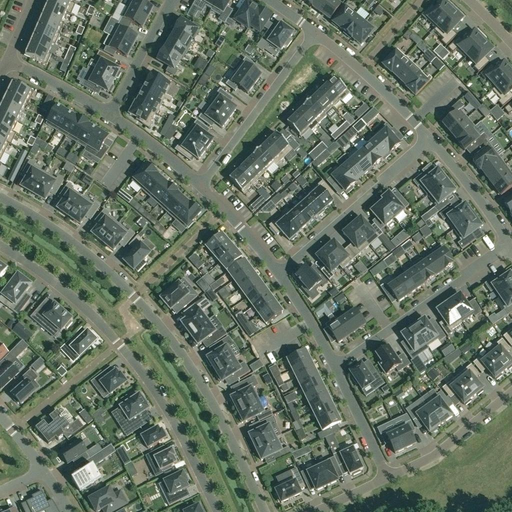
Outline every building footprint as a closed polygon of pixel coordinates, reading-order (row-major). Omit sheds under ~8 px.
[(71,16),(75,5),(71,3),(63,0),(49,0),(48,4),(47,5),(66,13),(66,14),(71,16)] [(130,0),(127,8),(147,19),(153,9),(142,3),(143,0),(130,0)] [(195,0),(193,6),(203,12),(206,6),(211,10),(212,10),(217,0),(195,0)] [(220,17),(218,21),(224,24),(225,24),(233,12),(232,12),(233,11),(227,7),(231,0),(217,0),(212,10),(211,10),(211,11),(220,17)] [(321,14),(330,0),(317,0),(312,7),(321,14)] [(340,6),(332,0),(330,0),(321,14),(330,20),(340,6)] [(444,2),(436,10),(431,5),(421,16),(426,21),(427,21),(435,29),(436,29),(453,11),(452,10),(453,9),(446,2),(445,3),(444,2)] [(233,12),(225,24),(226,24),(232,28),(236,22),(248,29),(250,26),(249,26),(259,11),(253,7),(254,7),(249,3),(248,4),(247,3),(239,16),(238,17),(233,13),(233,12)] [(62,24),(62,23),(66,14),(66,13),(47,5),(46,7),(45,10),(43,9),(40,14),(43,15),(62,24)] [(345,5),(338,13),(340,15),(332,24),(337,29),(338,28),(342,31),(356,14),(345,5)] [(378,7),(374,12),(380,17),(384,12),(378,7)] [(119,23),(129,28),(132,23),(142,29),(147,19),(127,8),(119,23)] [(249,26),(250,26),(260,33),(264,27),(268,30),(272,25),(267,22),(270,17),(259,10),(259,11),(249,26)] [(463,20),(453,11),(436,29),(435,29),(434,31),(443,40),(441,42),(446,47),(457,36),(452,31),(463,20)] [(352,39),(365,22),(356,14),(342,31),(346,34),(345,35),(350,39),(351,38),(352,39)] [(36,25),(38,26),(60,35),(64,24),(62,23),(62,24),(43,15),(42,18),(40,20),(38,19),(36,25)] [(190,27),(181,21),(175,31),(176,32),(176,31),(193,42),(193,41),(199,32),(202,27),(193,22),(190,27)] [(375,30),(365,22),(352,39),(361,46),(368,37),(370,35),(375,30)] [(127,33),(129,28),(119,23),(111,37),(132,48),(137,38),(127,33)] [(269,43),(280,52),(285,46),(287,47),(291,41),(289,39),(293,34),(288,30),(290,29),(283,24),(282,26),(281,25),(272,37),(266,33),(256,47),(262,52),(269,43)] [(53,45),(55,45),(60,35),(38,26),(38,27),(34,35),(34,36),(53,44),(53,45)] [(409,30),(403,37),(407,41),(409,38),(413,34),(413,33),(409,30)] [(188,52),(194,41),(193,41),(193,42),(176,31),(176,32),(170,41),(188,52)] [(453,54),(457,50),(466,59),(467,57),(484,41),(475,32),(463,42),(459,38),(448,48),(453,54)] [(49,54),(53,45),(53,44),(34,36),(33,37),(30,45),(29,46),(49,54)] [(106,47),(104,52),(114,57),(116,52),(127,58),(132,48),(111,37),(115,39),(110,49),(106,47)] [(164,51),(180,60),(182,61),(188,52),(170,41),(164,51)] [(421,41),(416,47),(424,55),(425,53),(421,50),(425,45),(421,41)] [(485,58),(493,50),(492,49),(493,48),(486,41),(484,42),(484,41),(467,57),(476,66),(473,68),(478,73),(490,63),(485,58)] [(25,56),(31,58),(47,65),(51,55),(49,54),(29,46),(27,52),(25,56)] [(253,51),(248,47),(244,53),(250,57),(253,51)] [(174,76),(177,71),(174,69),(180,60),(164,51),(163,50),(158,60),(169,67),(166,72),(174,76)] [(405,58),(405,57),(397,50),(382,65),(391,74),(392,73),(391,73),(405,58)] [(74,53),(69,51),(64,61),(70,63),(74,53)] [(94,62),(99,65),(95,72),(114,82),(116,78),(118,79),(121,73),(119,72),(120,71),(109,65),(113,59),(99,52),(94,62)] [(405,57),(405,58),(391,73),(392,73),(399,80),(414,65),(405,57)] [(235,72),(254,85),(261,76),(251,69),(255,65),(245,58),(235,72)] [(435,59),(431,64),(435,67),(439,63),(435,59)] [(197,70),(202,73),(208,64),(203,60),(197,70)] [(505,64),(504,63),(496,70),(492,65),(480,75),(485,81),(487,79),(495,87),(495,88),(511,73),(511,71),(511,72),(511,71),(511,69),(506,63),(505,64)] [(399,80),(407,88),(421,73),(422,74),(422,73),(414,65),(399,80)] [(111,93),(114,87),(112,86),(114,82),(95,72),(91,70),(82,87),(94,94),(97,88),(108,93),(109,92),(111,93)] [(235,72),(225,85),(235,92),(238,87),(247,95),(254,85),(235,72)] [(155,77),(152,75),(151,76),(151,75),(146,85),(147,85),(167,95),(172,86),(168,84),(170,80),(159,73),(157,78),(155,77)] [(430,81),(422,74),(421,73),(407,88),(406,88),(415,97),(430,81)] [(511,99),(511,95),(510,93),(511,90),(511,73),(495,88),(495,87),(491,91),(500,100),(498,102),(502,108),(511,99)] [(350,94),(334,78),(330,82),(327,85),(326,86),(340,100),(340,101),(341,102),(350,94)] [(26,102),(26,103),(28,104),(33,93),(18,86),(12,83),(8,92),(8,93),(26,102)] [(144,89),(144,90),(141,95),(162,105),(165,100),(170,102),(172,98),(167,96),(167,95),(147,85),(146,85),(146,87),(145,86),(145,87),(144,89)] [(318,93),(332,108),(340,101),(340,100),(326,86),(318,93)] [(230,104),(227,102),(231,98),(220,89),(209,104),(229,119),(237,109),(230,104)] [(468,92),(463,97),(469,104),(474,99),(469,92),(468,92)] [(7,95),(3,102),(3,103),(21,113),(26,103),(26,102),(8,93),(7,95)] [(332,108),(318,93),(310,101),(325,115),(332,108)] [(139,98),(139,99),(137,103),(137,104),(156,114),(155,114),(157,115),(162,105),(141,95),(141,96),(140,96),(141,96),(140,98),(139,98)] [(325,115),(310,101),(306,105),(304,107),(303,108),(319,124),(326,117),(325,115)] [(451,117),(443,125),(450,133),(467,119),(460,110),(464,107),(459,101),(447,112),(451,117)] [(21,113),(3,103),(2,105),(0,108),(0,107),(0,114),(17,122),(21,113)] [(149,129),(152,123),(151,123),(155,114),(156,114),(137,104),(137,103),(136,103),(130,115),(136,118),(136,119),(137,119),(139,120),(140,121),(139,122),(149,129)] [(209,127),(212,122),(215,124),(222,129),(229,119),(209,104),(198,119),(209,127)] [(56,130),(57,131),(67,113),(65,112),(64,111),(63,110),(64,109),(58,106),(52,116),(51,117),(46,125),(47,125),(48,125),(49,126),(52,128),(53,128),(55,129),(56,130)] [(303,108),(295,116),(309,131),(309,130),(311,132),(319,124),(303,108)] [(373,120),(379,114),(374,108),(367,114),(373,120)] [(359,109),(354,113),(358,118),(363,114),(359,109)] [(69,114),(67,113),(57,131),(58,132),(60,133),(62,134),(65,136),(67,137),(78,118),(77,118),(77,119),(76,118),(77,117),(72,114),(71,115),(69,114)] [(0,126),(12,133),(12,132),(17,122),(0,114),(0,126)] [(309,131),(295,116),(287,124),(301,138),(309,131)] [(346,121),(350,126),(354,122),(350,117),(346,121)] [(67,137),(77,143),(88,125),(87,124),(87,123),(82,120),(82,121),(78,119),(67,137)] [(473,129),(475,128),(467,119),(450,133),(458,142),(473,129)] [(173,123),(168,120),(163,129),(168,132),(173,123)] [(204,134),(208,129),(197,121),(186,135),(206,151),(213,140),(206,135),(204,134)] [(374,136),(375,137),(389,153),(390,154),(392,152),(394,150),(400,145),(389,133),(392,130),(387,124),(383,127),(384,128),(374,136)] [(89,126),(88,125),(77,143),(86,149),(87,149),(98,131),(93,129),(94,127),(89,125),(89,126)] [(362,130),(357,125),(353,128),(358,133),(362,130)] [(0,139),(9,144),(11,146),(16,135),(12,132),(12,133),(0,126),(0,139)] [(172,126),(168,133),(173,136),(177,129),(172,126)] [(352,128),(344,136),(349,142),(358,134),(352,128)] [(458,142),(457,142),(464,151),(475,142),(479,147),(486,140),(488,139),(484,134),(480,137),(473,129),(458,142)] [(87,149),(86,149),(85,151),(95,157),(95,158),(101,161),(110,149),(103,145),(108,137),(105,136),(106,135),(100,131),(99,132),(98,131),(87,149)] [(268,142),(284,158),(292,150),(294,152),(299,147),(290,137),(285,143),(276,134),(268,142)] [(206,151),(186,135),(175,150),(190,161),(193,157),(195,158),(198,161),(206,151)] [(332,144),(323,135),(319,139),(327,148),(332,144)] [(375,137),(367,144),(381,160),(382,159),(384,158),(385,159),(390,155),(389,154),(389,153),(375,137)] [(0,139),(0,151),(4,154),(9,144),(0,139)] [(336,144),(340,148),(345,144),(341,140),(336,144)] [(481,154),(472,161),(479,170),(498,155),(486,140),(479,147),(479,148),(477,149),(481,154)] [(39,147),(44,150),(47,145),(42,142),(39,147)] [(284,158),(268,142),(260,149),(275,164),(274,164),(276,166),(284,158)] [(322,143),(311,153),(317,158),(327,149),(322,143)] [(367,144),(358,152),(359,153),(372,168),(381,160),(367,144)] [(53,148),(47,145),(44,150),(50,153),(53,148)] [(330,147),(325,151),(330,156),(335,152),(330,147)] [(67,154),(60,149),(56,155),(63,160),(67,154)] [(253,157),(267,171),(274,164),(275,164),(260,149),(253,157)] [(359,153),(350,160),(364,176),(369,171),(371,169),(372,168),(359,153)] [(487,178),(505,165),(498,155),(479,170),(480,171),(481,171),(487,178)] [(267,171),(253,157),(245,164),(259,179),(267,171)] [(347,163),(341,168),(355,183),(356,182),(358,180),(364,176),(350,160),(347,157),(345,160),(347,163)] [(321,165),(316,160),(311,164),(316,169),(321,165)] [(33,194),(45,173),(34,167),(35,165),(30,161),(22,174),(27,177),(21,187),(33,194)] [(142,190),(156,174),(152,170),(153,169),(148,164),(143,170),(138,166),(135,172),(138,175),(132,181),(142,190)] [(259,179),(245,164),(237,172),(251,186),(259,179)] [(494,187),(511,174),(505,165),(487,178),(494,187)] [(355,184),(355,183),(341,168),(326,181),(331,187),(337,182),(347,194),(353,189),(351,188),(355,184)] [(428,178),(424,172),(413,182),(417,187),(419,186),(428,196),(447,181),(443,177),(445,176),(440,169),(438,171),(438,170),(428,178)] [(233,176),(229,180),(243,194),(251,186),(237,172),(236,173),(233,176)] [(57,180),(45,173),(33,194),(45,201),(51,191),(56,194),(64,181),(58,178),(57,180)] [(156,174),(142,190),(143,191),(143,190),(143,191),(144,192),(145,193),(146,193),(149,196),(150,197),(166,181),(160,176),(159,177),(157,176),(156,174)] [(494,187),(501,196),(511,187),(511,174),(494,187)] [(289,180),(286,177),(281,181),(284,185),(289,180)] [(158,205),(173,189),(171,187),(170,186),(169,186),(170,185),(166,181),(150,197),(151,198),(152,199),(155,201),(156,202),(155,202),(156,202),(157,204),(158,205)] [(332,193),(322,181),(307,195),(308,196),(322,212),(323,211),(332,203),(329,199),(327,197),(332,193)] [(438,213),(450,204),(446,199),(455,192),(447,181),(428,196),(436,207),(434,208),(438,213)] [(57,209),(69,217),(83,197),(72,190),(74,188),(68,184),(60,196),(64,200),(57,209)] [(293,185),(288,189),(292,194),(297,190),(293,185)] [(127,194),(121,189),(117,195),(123,200),(127,194)] [(175,190),(173,189),(158,205),(160,206),(161,207),(162,208),(163,209),(166,211),(167,212),(167,213),(182,196),(177,191),(176,192),(175,190)] [(382,199),(382,200),(383,201),(381,203),(394,219),(409,206),(401,197),(396,201),(389,193),(382,199)] [(182,196),(167,213),(169,211),(173,214),(174,215),(175,217),(177,218),(177,219),(173,223),(174,223),(191,205),(190,205),(188,204),(187,203),(188,201),(182,196)] [(319,216),(323,212),(323,211),(322,212),(308,196),(300,203),(314,219),(318,215),(319,216)] [(93,205),(83,197),(69,217),(80,225),(87,215),(92,219),(100,206),(95,203),(93,205)] [(274,199),(271,202),(275,207),(279,204),(274,199)] [(270,202),(267,205),(272,211),(276,208),(270,202)] [(141,206),(137,203),(133,207),(137,211),(141,206)] [(292,210),(306,226),(314,219),(300,203),(292,210)] [(394,219),(381,203),(371,212),(376,218),(372,222),(374,225),(380,231),(394,219)] [(191,205),(176,221),(172,226),(176,229),(180,224),(185,229),(187,227),(188,228),(193,223),(192,222),(201,212),(195,207),(194,208),(191,205)] [(451,206),(439,215),(443,221),(446,219),(453,230),(473,216),(465,205),(455,212),(451,206)] [(92,234),(102,243),(118,224),(108,215),(109,214),(104,209),(95,221),(100,225),(92,234)] [(306,226),(292,210),(284,217),(298,232),(306,226)] [(430,220),(426,215),(421,219),(425,223),(430,220)] [(269,226),(277,235),(281,232),(289,241),(290,240),(291,241),(296,237),(295,236),(299,233),(298,232),(284,217),(283,216),(275,223),(274,222),(269,226)] [(453,230),(461,241),(457,244),(462,250),(476,240),(472,235),(481,227),(483,226),(478,219),(476,221),(473,216),(453,230)] [(352,226),(369,246),(383,234),(380,231),(374,225),(370,229),(361,219),(352,226)] [(429,229),(434,225),(430,220),(426,224),(429,229)] [(425,225),(421,221),(416,225),(420,229),(425,225)] [(129,233),(118,224),(102,243),(113,251),(121,242),(126,247),(135,235),(130,231),(129,233)] [(347,248),(356,258),(369,246),(352,226),(343,234),(352,244),(347,248)] [(427,226),(420,231),(422,235),(429,230),(427,226)] [(162,237),(166,231),(162,228),(158,233),(162,237)] [(221,234),(206,247),(213,255),(228,242),(221,234)] [(419,234),(413,239),(415,242),(422,238),(419,234)] [(129,246),(134,251),(123,262),(133,271),(135,270),(138,272),(146,264),(143,261),(150,254),(141,245),(144,242),(137,236),(129,246)] [(395,249),(402,243),(397,237),(390,243),(395,249)] [(356,258),(347,248),(343,252),(333,241),(327,245),(329,247),(325,250),(342,270),(356,258)] [(235,250),(228,242),(213,255),(220,263),(235,250)] [(410,242),(401,248),(405,253),(414,247),(410,242)] [(431,252),(432,254),(444,271),(454,265),(441,246),(431,252)] [(406,256),(401,249),(392,255),(397,262),(406,256)] [(235,250),(220,263),(227,271),(241,258),(235,250)] [(342,270),(325,250),(316,258),(325,268),(321,272),(329,281),(334,277),(331,273),(339,266),(342,270)] [(432,254),(423,261),(434,278),(444,271),(432,254)] [(425,284),(434,278),(423,261),(421,259),(413,265),(414,267),(425,284)] [(198,271),(204,265),(199,260),(193,266),(198,271)] [(228,273),(234,281),(250,269),(244,261),(228,273)] [(414,267),(405,273),(416,290),(425,284),(414,267)] [(315,292),(319,289),(323,293),(331,287),(315,268),(308,275),(304,270),(300,273),(299,272),(293,277),(302,288),(300,290),(305,296),(313,290),(315,292)] [(256,278),(250,269),(234,281),(240,290),(256,278)] [(405,273),(395,280),(407,296),(408,295),(411,294),(416,290),(405,273)] [(511,273),(510,274),(510,273),(500,280),(497,276),(484,284),(490,293),(495,290),(499,297),(500,297),(511,288),(511,273)] [(18,275),(2,296),(9,301),(5,306),(18,316),(29,302),(22,297),(31,285),(18,275)] [(263,287),(256,278),(240,290),(247,298),(263,287)] [(395,280),(387,286),(385,284),(380,287),(387,298),(392,295),(398,303),(407,296),(395,280)] [(222,286),(219,281),(210,288),(213,293),(222,286)] [(178,304),(183,309),(198,296),(192,290),(188,294),(179,283),(172,289),(171,288),(165,293),(166,294),(160,299),(170,311),(178,304)] [(204,295),(209,290),(206,287),(200,291),(204,295)] [(247,298),(253,307),(269,295),(263,287),(247,298)] [(224,288),(218,293),(221,297),(228,292),(224,288)] [(511,288),(500,297),(499,297),(497,298),(505,310),(503,311),(506,316),(511,312),(511,288)] [(338,305),(346,300),(342,294),(334,300),(338,305)] [(452,298),(453,300),(448,303),(462,323),(473,316),(475,318),(482,313),(474,300),(467,305),(460,295),(459,295),(458,294),(452,298)] [(276,304),(269,295),(253,307),(259,316),(276,304)] [(186,330),(190,335),(209,320),(203,312),(210,306),(204,298),(189,310),(193,315),(181,324),(182,324),(180,325),(185,332),(186,330)] [(329,302),(324,305),(328,310),(329,311),(333,307),(329,302)] [(436,309),(437,310),(437,311),(444,321),(439,324),(447,336),(453,333),(451,331),(462,323),(448,303),(444,306),(443,304),(436,309)] [(39,307),(30,318),(45,331),(51,324),(61,333),(65,328),(67,329),(72,323),(71,321),(72,320),(55,304),(47,313),(39,307)] [(259,316),(266,325),(282,313),(276,304),(259,316)] [(234,314),(237,318),(242,315),(242,314),(239,310),(234,314)] [(355,310),(346,317),(356,331),(365,325),(355,310)] [(494,314),(488,319),(493,326),(499,321),(496,316),(494,314)] [(248,323),(242,315),(237,318),(243,327),(248,323)] [(347,338),(337,323),(332,315),(327,318),(330,322),(325,325),(338,344),(347,338)] [(347,338),(356,331),(346,317),(337,323),(347,338)] [(423,318),(416,323),(417,324),(413,327),(428,349),(429,349),(427,347),(438,340),(440,342),(446,338),(437,325),(431,329),(425,319),(424,320),(423,318)] [(209,338),(214,344),(227,335),(222,329),(217,332),(209,320),(190,335),(193,339),(191,340),(196,347),(197,345),(198,346),(202,343),(209,338)] [(255,333),(248,323),(243,327),(249,337),(255,333)] [(20,324),(13,332),(25,343),(32,335),(20,324)] [(401,335),(407,343),(402,346),(412,361),(418,357),(428,349),(413,327),(401,335)] [(511,329),(503,337),(511,347),(511,346),(511,329)] [(73,338),(61,349),(66,355),(71,350),(79,358),(97,341),(93,337),(94,336),(90,332),(88,333),(87,332),(77,342),(73,338)] [(212,366),(214,370),(233,359),(235,358),(228,346),(232,344),(228,337),(216,345),(219,351),(207,359),(208,359),(206,360),(210,367),(212,366)] [(497,344),(498,346),(489,353),(504,372),(507,369),(509,370),(511,367),(511,362),(505,354),(510,350),(502,340),(497,344)] [(20,343),(7,356),(13,362),(27,349),(20,343)] [(398,372),(409,365),(403,355),(397,359),(388,346),(383,349),(382,348),(375,352),(377,354),(376,354),(381,362),(379,364),(386,375),(396,369),(398,372)] [(287,360),(292,370),(310,361),(305,351),(287,360)] [(480,361),(478,359),(473,364),(481,374),(486,369),(494,380),(495,379),(496,380),(502,376),(501,375),(504,372),(489,353),(480,361)] [(412,361),(410,362),(420,376),(427,371),(418,357),(412,361)] [(233,359),(214,370),(217,375),(216,376),(220,383),(221,382),(222,382),(234,375),(237,380),(250,372),(244,363),(238,366),(233,359)] [(314,370),(310,361),(292,370),(296,379),(314,370)] [(9,363),(0,372),(0,388),(1,389),(18,373),(9,363)] [(362,391),(370,385),(373,391),(383,384),(374,371),(370,374),(368,374),(363,366),(361,364),(350,372),(353,377),(352,379),(356,385),(358,384),(362,391)] [(477,394),(478,396),(483,392),(482,390),(483,389),(474,379),(479,375),(471,365),(457,377),(473,397),(477,394)] [(274,380),(280,378),(281,377),(276,367),(269,370),(274,381),(274,380)] [(22,386),(12,395),(14,397),(12,398),(18,404),(19,403),(21,405),(35,392),(30,386),(38,378),(31,370),(18,381),(22,386)] [(319,379),(314,370),(296,379),(301,388),(319,379)] [(102,373),(91,382),(98,392),(103,388),(109,395),(126,383),(125,381),(126,380),(122,375),(121,376),(120,375),(119,376),(116,372),(106,379),(102,373)] [(267,375),(262,378),(267,386),(272,384),(267,375)] [(235,406),(237,411),(259,400),(253,388),(258,385),(254,377),(240,384),(244,392),(231,398),(231,399),(230,400),(233,407),(235,406)] [(450,399),(455,395),(464,405),(464,404),(466,406),(471,401),(470,400),(473,397),(457,377),(442,389),(450,399)] [(280,378),(274,380),(278,389),(284,386),(280,378)] [(323,387),(319,379),(301,388),(305,396),(323,387)] [(387,385),(381,389),(384,393),(390,389),(387,385)] [(305,396),(309,405),(327,396),(323,387),(305,396)] [(397,400),(404,395),(401,390),(394,395),(397,400)] [(441,392),(436,395),(437,398),(427,405),(426,405),(441,425),(452,417),(447,410),(445,407),(450,403),(441,392)] [(125,416),(117,422),(127,437),(144,425),(138,416),(149,410),(148,408),(150,407),(145,400),(143,401),(139,395),(130,402),(127,397),(120,401),(123,406),(120,408),(125,416)] [(289,396),(284,398),(287,405),(292,402),(289,396)] [(309,405),(313,413),(331,405),(327,396),(309,405)] [(244,423),(255,418),(256,417),(259,422),(273,416),(270,410),(265,412),(259,400),(237,411),(240,416),(238,417),(241,424),(243,423),(244,423)] [(313,413),(318,422),(336,413),(331,405),(313,413)] [(422,424),(429,433),(441,425),(426,405),(427,405),(426,405),(415,413),(413,410),(408,414),(417,428),(422,424)] [(44,422),(36,429),(48,445),(56,439),(58,441),(64,436),(66,440),(83,426),(78,420),(69,427),(64,419),(62,416),(62,417),(57,412),(49,418),(54,424),(48,428),(44,422)] [(85,412),(81,415),(88,424),(92,421),(85,412)] [(318,423),(323,432),(317,435),(320,441),(331,435),(328,429),(341,423),(336,414),(318,423)] [(275,439),(275,438),(269,426),(275,424),(272,418),(259,424),(261,430),(249,435),(255,448),(275,439)] [(302,430),(303,430),(299,421),(293,424),(297,432),(297,433),(302,430)] [(410,421),(395,428),(405,449),(415,444),(410,434),(415,431),(410,421)] [(149,427),(139,433),(141,437),(148,449),(166,439),(165,438),(167,437),(164,431),(162,432),(162,431),(160,432),(158,428),(152,432),(149,427)] [(405,449),(395,428),(380,435),(385,446),(390,443),(395,454),(405,449)] [(277,437),(275,438),(275,439),(255,448),(261,461),(274,455),(277,461),(291,454),(288,447),(283,450),(277,437)] [(86,453),(87,452),(80,441),(60,454),(67,465),(72,462),(76,468),(90,459),(86,453)] [(172,450),(170,451),(166,453),(164,447),(145,456),(151,468),(157,465),(160,471),(163,470),(163,472),(171,468),(170,467),(176,464),(173,458),(175,457),(172,450)] [(338,467),(345,464),(350,475),(353,474),(353,476),(360,472),(360,471),(362,469),(352,447),(333,456),(338,467)] [(292,454),(294,460),(300,457),(297,451),(292,454)] [(90,459),(95,466),(105,459),(100,452),(90,459)] [(317,465),(327,486),(338,481),(333,472),(339,469),(334,457),(317,465)] [(136,470),(133,465),(127,468),(129,474),(136,470)] [(311,481),(316,491),(327,486),(317,465),(300,473),(306,484),(311,481)] [(80,492),(101,478),(93,467),(72,480),(80,492)] [(296,469),(290,472),(293,477),(278,484),(281,489),(275,491),(277,494),(274,495),(278,503),(280,502),(281,503),(281,504),(282,503),(300,494),(300,495),(301,494),(301,493),(295,481),(301,479),(296,469)] [(169,492),(163,495),(169,506),(181,500),(178,493),(188,488),(186,484),(188,483),(187,481),(188,480),(186,474),(184,475),(183,473),(164,482),(169,492)] [(112,511),(115,511),(127,504),(121,494),(121,492),(120,492),(113,496),(109,489),(89,500),(91,504),(91,506),(93,510),(95,511),(98,511),(103,510),(103,511),(112,511)] [(32,497),(33,499),(21,505),(24,511),(42,511),(46,511),(58,511),(52,500),(47,503),(42,492),(32,497)]
